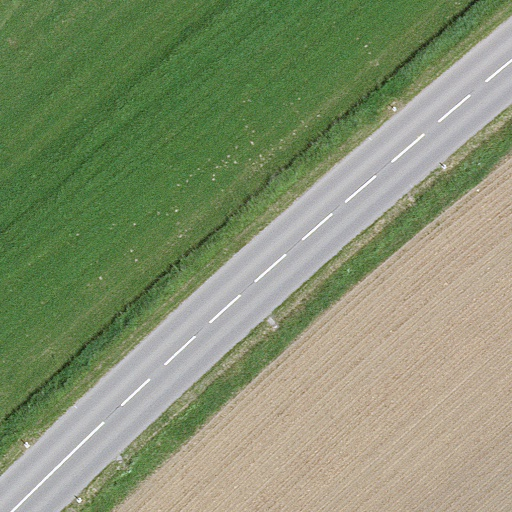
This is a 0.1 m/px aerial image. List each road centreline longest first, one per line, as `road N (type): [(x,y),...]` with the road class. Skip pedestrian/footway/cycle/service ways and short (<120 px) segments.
road 1 (tertiary): [(11,511),(418,137)]
road 2 (tertiary): [(511,60),(418,137)]
